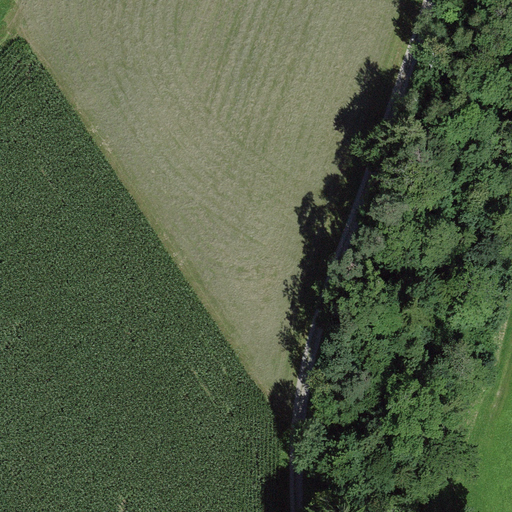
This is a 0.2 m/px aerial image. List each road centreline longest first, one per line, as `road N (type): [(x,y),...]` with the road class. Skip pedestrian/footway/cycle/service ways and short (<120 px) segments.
road 1 (track): [(302,511),(302,424),(318,338),(429,0)]
road 2 (track): [(511,344),(473,511)]
